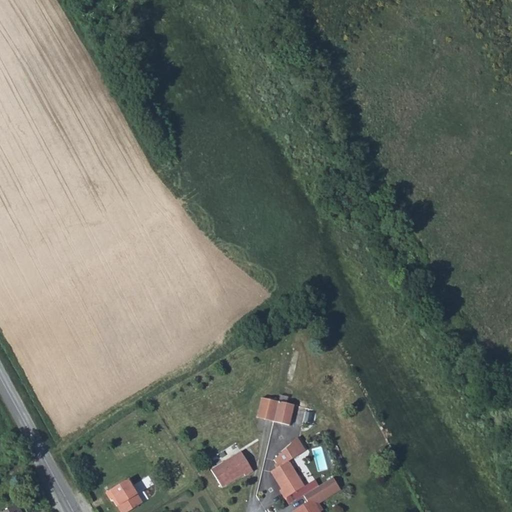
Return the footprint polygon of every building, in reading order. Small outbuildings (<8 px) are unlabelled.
[(320,371),(320,357),(301,357),(301,364),(311,364),(311,370),(320,371)] [(280,404),(275,425),(290,428),(295,408),(280,404)] [(301,439),(272,454),(278,466),(271,470),(286,497),(306,485),(291,459),(307,450),(301,439)] [(242,453),(212,472),(222,490),(244,475),(246,477),(253,473),(242,453)] [(307,505),(295,511),(317,511),(313,504),(338,489),(332,479),(303,497),(307,505)] [(127,480),(105,494),(110,501),(115,497),(120,505),(116,507),(119,511),(128,511),(141,504),(127,480)] [(340,492),(338,489),(313,504),(317,511),(322,511),(318,505),(340,492)]
